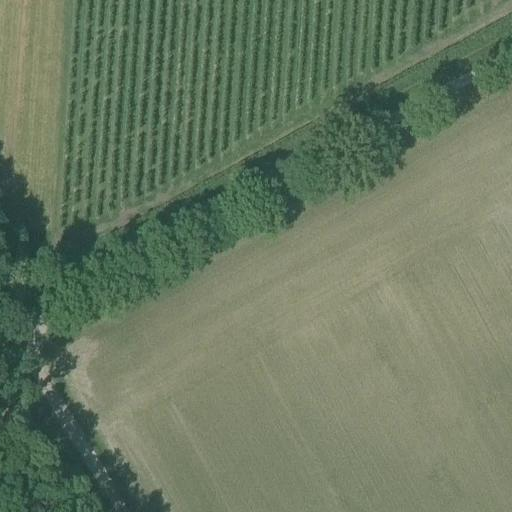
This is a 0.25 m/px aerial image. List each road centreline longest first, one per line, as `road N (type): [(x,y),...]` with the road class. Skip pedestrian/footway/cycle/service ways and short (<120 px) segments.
road 1 (unclassified): [(100,276),(511,50)]
road 2 (track): [(115,511),(30,366),(27,336),(100,276)]
